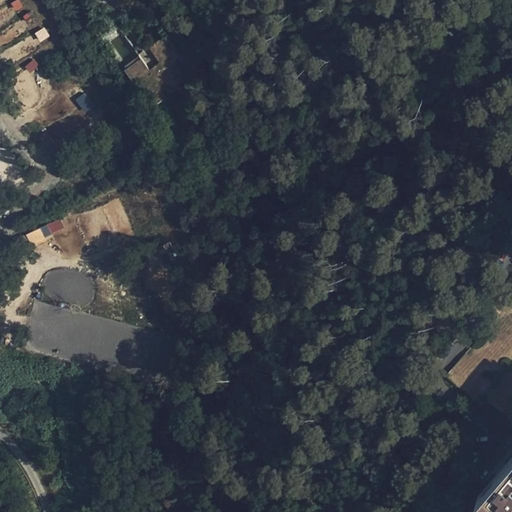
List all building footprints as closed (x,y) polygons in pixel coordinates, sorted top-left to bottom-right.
[(19,0),(16,0),(11,3),(16,11),(23,6),(19,0)] [(35,33),(40,42),(50,36),(44,27),(35,33)] [(166,37),(149,50),(159,65),(150,72),(139,57),(124,68),(126,71),(125,73),(133,84),(135,82),(146,97),(148,96),(156,106),(179,89),(179,88),(193,77),(189,70),(181,75),(173,64),(180,58),(166,37)] [(30,73),(39,65),(33,59),(25,67),(30,73)] [(83,112),(93,107),(86,93),(76,98),(83,112)] [(28,137),(21,142),(28,153),(35,149),(28,137)] [(39,229),(26,234),(28,240),(30,245),(44,239),(39,229)] [(18,244),(28,240),(26,234),(16,239),(18,244)] [(499,511),(511,511),(511,459),(481,495),(499,511)]
